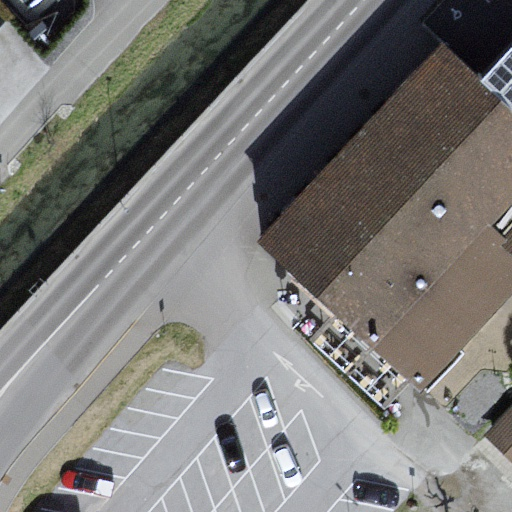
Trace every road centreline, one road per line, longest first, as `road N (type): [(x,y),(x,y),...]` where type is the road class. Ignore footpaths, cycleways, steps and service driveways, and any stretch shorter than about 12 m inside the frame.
road 1 (secondary): [(6,384),(362,0)]
road 2 (residential): [(0,159),(147,0)]
